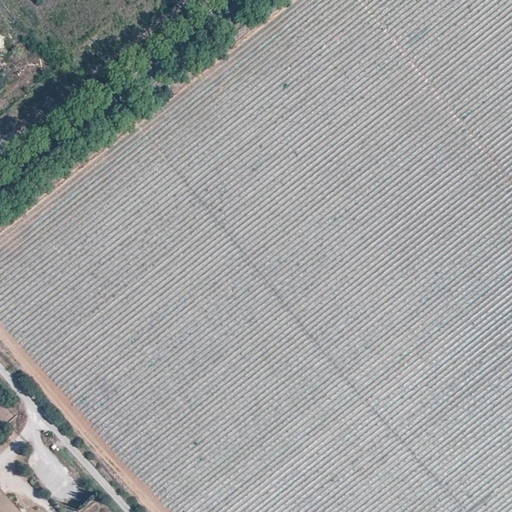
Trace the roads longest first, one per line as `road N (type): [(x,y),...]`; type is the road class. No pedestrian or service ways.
road 1 (primary): [(247,0),(0,189)]
road 2 (unclassified): [(0,365),(130,511)]
